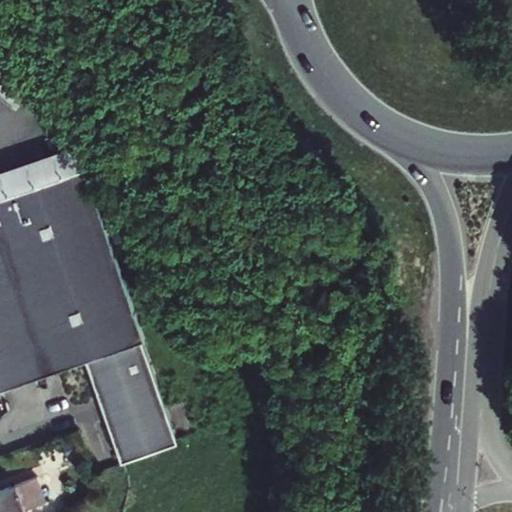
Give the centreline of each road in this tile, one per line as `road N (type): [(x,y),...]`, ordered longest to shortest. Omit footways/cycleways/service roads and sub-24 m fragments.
road 1 (secondary): [(394,132),(435,193),(449,260),(427,511)]
road 2 (secondary): [(478,371),(511,205)]
road 3 (primary): [(298,22),(343,95),(394,132)]
road 4 (secondary): [(463,498),(478,371)]
road 5 (primary): [(394,132),(456,151),(511,151)]
